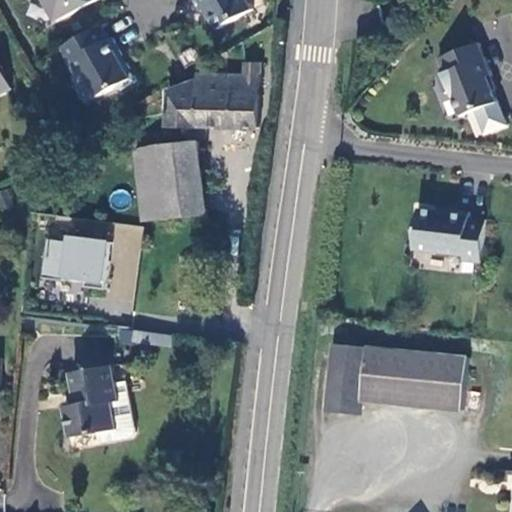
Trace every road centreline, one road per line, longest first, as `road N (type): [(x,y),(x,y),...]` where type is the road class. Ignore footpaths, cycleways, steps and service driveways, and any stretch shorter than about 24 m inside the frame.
road 1 (secondary): [(301,140),(255,511)]
road 2 (residential): [(511,165),(301,140)]
road 3 (secondary): [(316,0),(301,140)]
